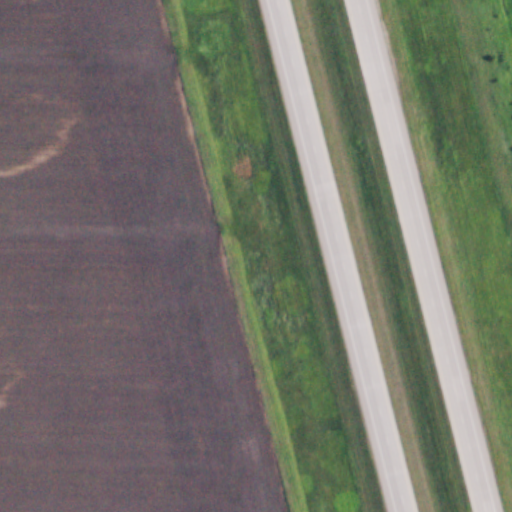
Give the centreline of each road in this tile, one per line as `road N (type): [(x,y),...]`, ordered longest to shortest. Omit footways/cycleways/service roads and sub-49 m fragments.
road 1 (motorway): [(486,511),(356,0)]
road 2 (motorway): [(276,0),(403,511)]
